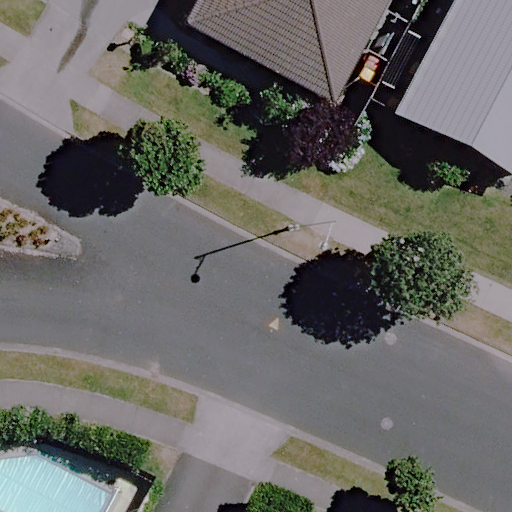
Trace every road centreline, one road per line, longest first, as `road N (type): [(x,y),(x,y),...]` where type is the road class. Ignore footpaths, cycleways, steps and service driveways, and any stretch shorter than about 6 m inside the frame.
road 1 (residential): [(511,437),(158,279)]
road 2 (residential): [(158,279),(86,204),(0,155)]
